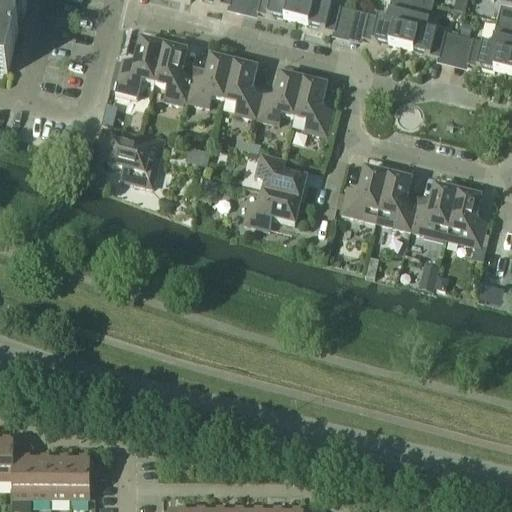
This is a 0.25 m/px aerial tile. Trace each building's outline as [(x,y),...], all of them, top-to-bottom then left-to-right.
[(14,33),(22,0),(0,0),(0,76),(7,78),(18,33),(14,33)] [(231,0),(190,0),(190,1),(229,11),(231,0)] [(295,27),(301,0),(260,0),(256,17),(295,27)] [(340,12),(322,7),(323,0),(301,0),(295,27),(334,36),(340,12)] [(400,53),(412,4),(394,0),(391,0),(386,23),(367,18),(361,43),(400,53)] [(413,0),(412,4),(432,9),(434,0),(413,0)] [(511,29),(511,0),(496,0),(502,2),(496,25),(511,29)] [(445,38),(427,33),(432,9),(412,4),(400,53),(439,62),(445,38)] [(505,79),(511,49),(511,29),(496,25),(490,49),(472,44),(466,69),(505,79)] [(463,26),(460,38),(469,40),(472,28),(463,26)] [(116,90),(114,97),(137,103),(139,95),(141,85),(154,88),(163,51),(140,45),(134,67),(122,64),(116,90)] [(192,82),(181,79),(186,56),(163,51),(154,88),(166,91),(163,102),(186,107),(192,82)] [(224,105),(233,68),(209,62),(204,84),(192,82),(186,107),(208,113),(211,102),(224,105)] [(262,99),(250,96),(256,74),(233,68),(224,105),(236,108),(233,119),(256,124),(262,99)] [(293,122),(303,85),(279,79),(274,102),(262,99),(256,124),(278,130),(281,119),(293,122)] [(332,116),(320,113),(326,91),(303,85),(293,122),(306,126),(303,136),(326,142),(332,116)] [(158,168),(163,146),(138,140),(137,141),(131,139),(129,150),(112,146),(107,170),(123,174),(120,185),(151,193),(158,168)] [(305,183),(283,178),(286,166),(261,160),(255,182),(266,185),(262,197),(300,206),(305,183)] [(375,227),(387,180),(364,174),(358,196),(347,193),(340,219),(375,227)] [(417,210),(405,207),(410,185),(387,180),(375,227),(410,236),(417,210)] [(204,183),(201,196),(208,198),(215,192),(216,186),(204,183)] [(417,210),(410,236),(445,245),(457,197),(455,196),(456,192),(438,188),(437,192),(434,191),(428,213),(417,210)] [(294,229),(300,206),(262,197),(259,210),(249,207),(243,229),(269,236),(272,224),(294,229)] [(457,197),(445,245),(475,252),(472,264),(482,266),(486,251),(481,250),(486,228),(475,225),(480,203),(457,197)] [(401,277),(399,283),(403,287),(409,286),(411,280),(407,276),(401,277)] [(439,280),(435,293),(444,296),(448,283),(439,280)] [(484,292),(482,301),(495,304),(497,295),(484,292)] [(12,486),(13,461),(14,461),(14,443),(0,442),(0,485),(11,486),(12,486)] [(32,461),(14,461),(13,461),(12,486),(11,486),(11,504),(32,504),(32,461)] [(51,504),(52,461),(32,461),(32,504),(51,504)] [(70,505),(71,461),(52,461),(51,504),(70,505)] [(90,505),(91,462),(71,461),(70,505),(90,505)]
